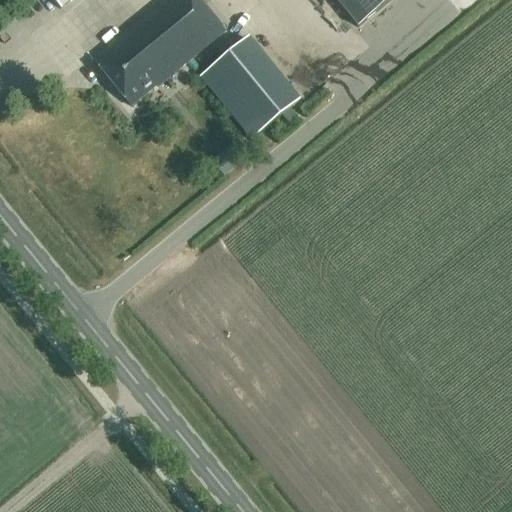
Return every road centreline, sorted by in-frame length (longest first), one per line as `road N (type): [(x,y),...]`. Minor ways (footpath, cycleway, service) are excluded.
road 1 (secondary): [(242,511),(0,217)]
road 2 (track): [(145,394),(5,511)]
